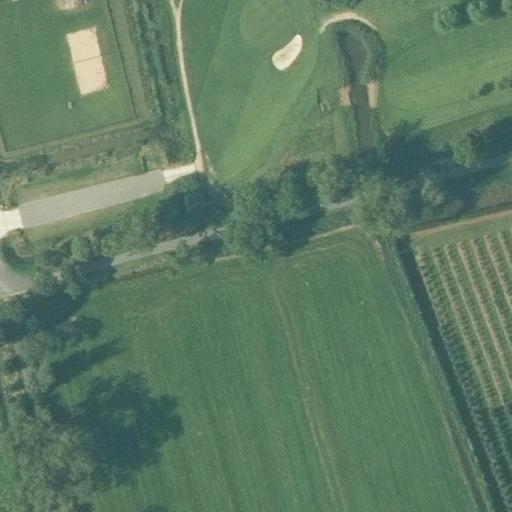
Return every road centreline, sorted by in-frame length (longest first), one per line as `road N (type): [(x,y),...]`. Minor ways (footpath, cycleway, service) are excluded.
road 1 (unclassified): [(0,293),(511,158)]
road 2 (track): [(54,511),(0,298)]
